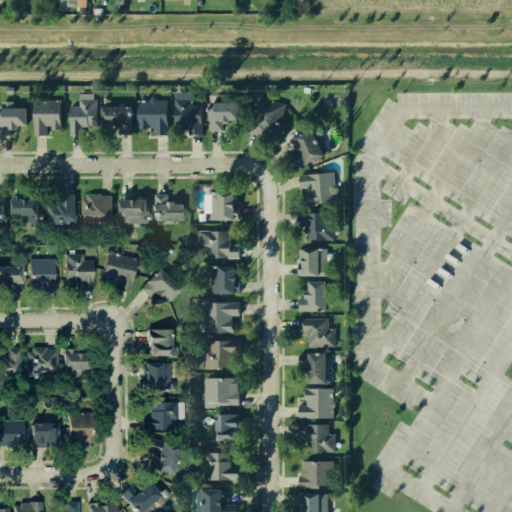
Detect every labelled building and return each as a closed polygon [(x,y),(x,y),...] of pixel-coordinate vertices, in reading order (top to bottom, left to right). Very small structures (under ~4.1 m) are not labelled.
[(69,100),(79,100),(79,93),(96,93),(96,125),(81,125),(81,134),(69,134),(69,100)] [(174,97),(192,96),(192,105),(204,105),(204,132),(188,132),(187,121),(174,121),(174,97)] [(34,97),(60,97),(60,125),(51,125),(52,134),(34,134),(34,97)] [(256,97),(286,105),(278,136),(248,128),(256,97)] [(139,100),(166,99),(168,134),(157,134),(157,126),(140,127),(139,100)] [(211,101),(241,101),(241,119),(221,119),(222,131),(211,131),(211,101)] [(0,102),(12,102),(12,108),(24,108),(25,126),(16,126),(16,130),(9,130),(9,135),(0,135),(0,102)] [(104,105),(132,104),(132,131),(115,131),(115,125),(104,125),(104,105)] [(296,136),(314,126),(329,154),(310,164),(296,136)] [(300,175),(333,171),(337,202),(303,206),(300,175)] [(156,192),(168,192),(168,203),(187,203),(187,223),(155,223),(156,192)] [(81,194),(111,194),(111,223),(81,223),(81,194)] [(211,194),(238,194),(238,219),(211,219),(211,194)] [(47,196),(75,196),(76,225),(47,225),(47,196)] [(121,197),(147,196),(148,221),(122,222),(121,197)] [(12,197),(39,198),(39,225),(12,224),(12,197)] [(310,212),(333,211),(334,240),(312,240),(312,223),(302,224),(302,216),(310,216),(310,212)] [(198,228),(232,229),(232,244),(239,245),(239,258),(197,257),(198,228)] [(302,246),(328,245),(329,274),(303,276),(302,246)] [(108,251),(138,259),(129,292),(115,288),(117,280),(102,276),(108,251)] [(63,254),(83,253),(83,263),(93,262),(94,288),(64,289),(63,254)] [(30,260),(56,260),(56,291),(30,292),(30,260)] [(0,266),(21,266),(21,288),(0,288),(0,266)] [(211,266),(239,267),(238,295),(210,294),(211,266)] [(159,268),(182,286),(166,307),(143,289),(159,268)] [(310,282),(328,281),(329,311),(300,311),(299,298),(310,297),(310,282)] [(205,301),(237,302),(236,331),(204,330),(205,301)] [(298,318),(334,318),(334,345),(309,346),(309,331),(298,331),(298,318)] [(149,329),(170,328),(171,356),(150,357),(149,329)] [(203,340),(232,341),(232,368),(202,367),(203,340)] [(25,345),(57,344),(58,373),(27,374),(25,345)] [(0,346),(17,346),(17,373),(6,373),(6,383),(0,383),(0,346)] [(64,351),(89,352),(89,370),(79,370),(79,378),(63,377),(64,351)] [(297,352),(328,352),(328,383),(309,383),(309,366),(297,366),(297,352)] [(145,364),(171,365),(170,392),(144,391),(145,364)] [(206,375),(240,377),(239,404),(218,403),(218,400),(205,399),(206,375)] [(307,388),(336,387),(336,417),(301,418),(300,403),(307,403),(307,388)] [(150,403),(181,402),(182,430),(144,431),(144,421),(151,421),(150,403)] [(216,414),(240,414),(240,439),(216,439),(216,414)] [(69,415),(94,415),(94,445),(69,445),(69,415)] [(0,419),(23,419),(23,444),(0,444),(0,419)] [(31,422),(58,422),(59,447),(31,448),(31,422)] [(299,425),(335,424),(335,451),(309,452),(309,436),(300,436),(299,425)] [(149,437),(182,450),(171,476),(151,468),(157,454),(145,449),(149,437)] [(204,451),(230,451),(230,466),(244,466),(244,481),(204,481),(204,451)] [(301,460),(335,460),(335,488),(301,488),(301,460)] [(149,484),(169,508),(164,511),(158,511),(154,506),(146,511),(137,511),(129,500),(149,484)] [(196,511),(196,488),(225,488),(225,511),(196,511)] [(303,511),(303,493),(329,493),(329,511),(303,511)] [(77,511),(78,502),(64,502),(63,511),(50,511),(49,511),(77,511)] [(88,511),(88,506),(113,502),(114,511),(88,511)] [(13,511),(13,504),(41,503),(41,511),(13,511)]
